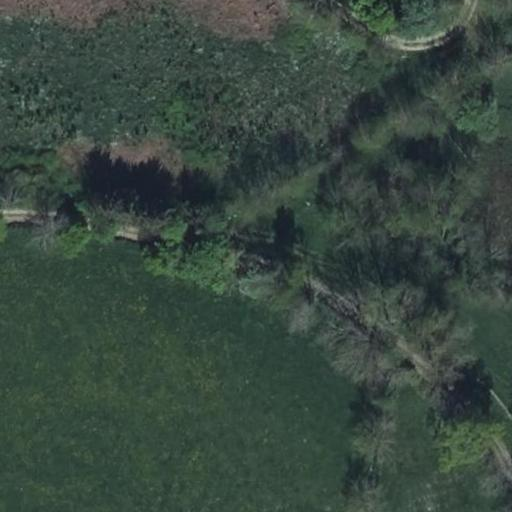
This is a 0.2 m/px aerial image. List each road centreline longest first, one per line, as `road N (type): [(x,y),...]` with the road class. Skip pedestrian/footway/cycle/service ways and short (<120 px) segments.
road 1 (track): [(0,216),(132,236),(327,310),(478,458),(511,503)]
road 2 (residential): [(335,0),(383,36),(431,48),(460,20),(464,0)]
